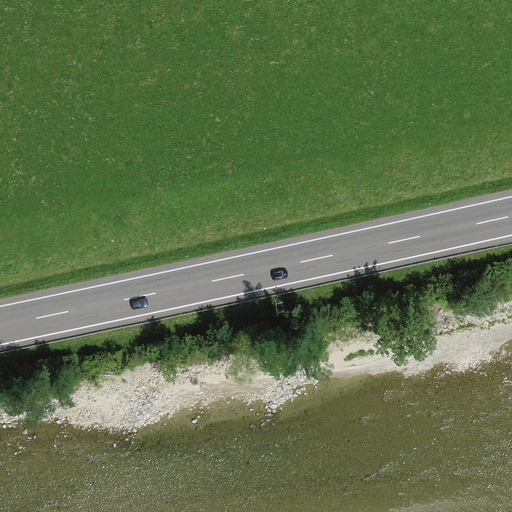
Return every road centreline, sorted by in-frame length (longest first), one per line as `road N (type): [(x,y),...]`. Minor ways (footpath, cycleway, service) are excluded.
road 1 (trunk): [(511,216),(0,324)]
road 2 (track): [(511,169),(0,275)]
